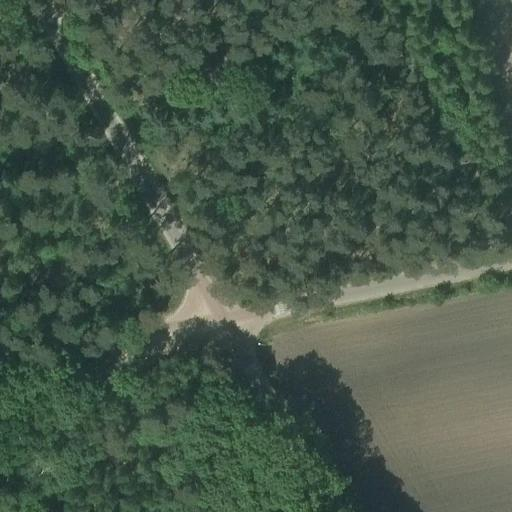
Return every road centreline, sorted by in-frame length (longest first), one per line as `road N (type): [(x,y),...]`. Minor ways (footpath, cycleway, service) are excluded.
road 1 (unclassified): [(218,319),(36,0)]
road 2 (unclassified): [(218,319),(511,265)]
road 3 (track): [(511,250),(381,0)]
road 4 (unclassified): [(0,362),(218,319)]
road 5 (unclassified): [(327,511),(218,319)]
road 6 (track): [(154,332),(0,450)]
